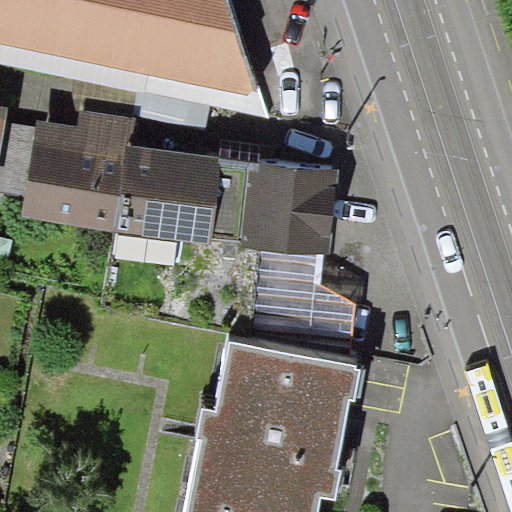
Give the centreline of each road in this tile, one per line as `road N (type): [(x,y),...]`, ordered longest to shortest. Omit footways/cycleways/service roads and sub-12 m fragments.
road 1 (primary): [(358,0),(511,467)]
road 2 (primary): [(511,209),(443,0)]
